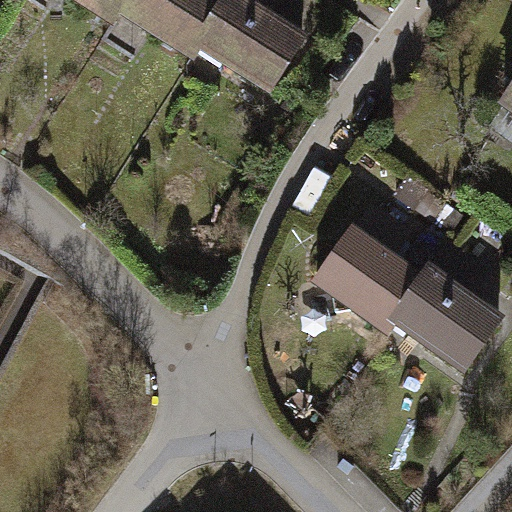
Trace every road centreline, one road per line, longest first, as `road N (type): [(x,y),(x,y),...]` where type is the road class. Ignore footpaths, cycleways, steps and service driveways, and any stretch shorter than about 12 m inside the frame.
road 1 (residential): [(208,375),(265,213),(405,0)]
road 2 (residential): [(0,185),(208,375)]
road 3 (residential): [(208,375),(349,511)]
road 4 (residential): [(120,511),(208,375)]
